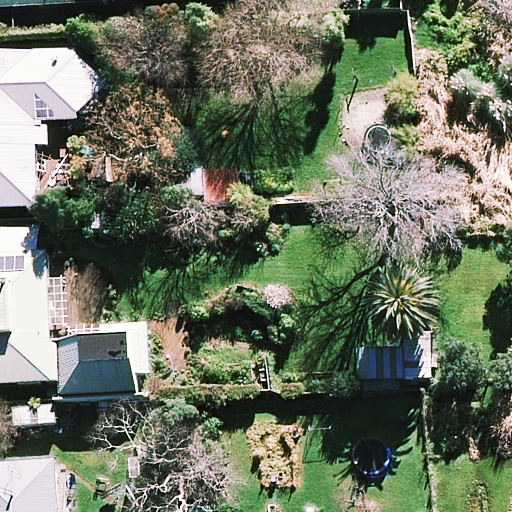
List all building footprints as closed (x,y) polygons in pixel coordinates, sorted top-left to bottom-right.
[(0,0),(0,13),(178,0),(0,0)] [(42,153),(57,153),(114,94),(81,59),(0,60),(0,214),(43,214),(42,153)] [(399,129),(400,123),(399,117),(397,111),(393,105),(388,101),(382,98),(375,97),(367,97),(361,100),(355,104),(351,109),(348,115),(347,121),(348,127),(350,133),(354,139),(359,143),(365,146),(372,147),(379,147),(386,144),(392,140),(396,135),(399,129)] [(62,406),(143,406),(143,380),(154,380),(154,334),(107,334),(107,349),(56,349),(56,259),(42,259),(42,233),(0,232),(0,389),(62,390),(62,406)] [(439,385),(439,350),(363,348),(362,384),(439,385)] [(68,511),(66,470),(0,472),(0,511),(68,511)]
